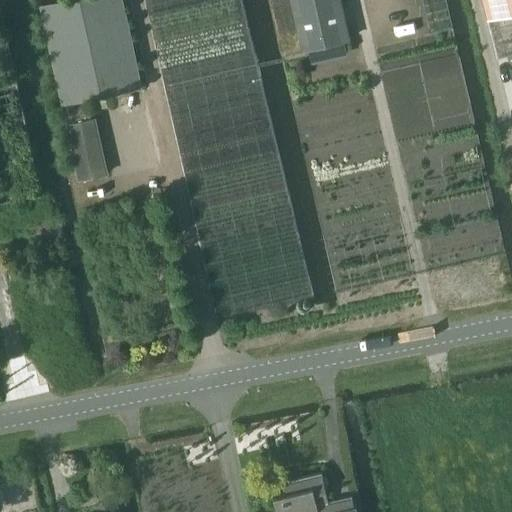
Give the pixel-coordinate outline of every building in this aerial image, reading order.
[(73,0),(42,7),(64,105),(68,104),(72,125),(68,126),(80,180),(108,174),(95,120),(92,121),(87,100),(141,88),(121,0),(73,0)] [(340,0),(290,0),(302,50),(308,49),(321,46),(324,59),(344,55),(341,41),(344,40),(349,39),(340,0)] [(511,0),(483,0),(488,19),(511,13),(511,0)] [(511,57),(511,16),(488,22),(498,61),(511,57)] [(266,511),(314,511),(318,511),(355,511),(352,497),(328,503),(321,474),(284,482),(286,495),(274,497),(277,509),(266,511)] [(118,511),(116,502),(95,507),(96,511),(118,511)]
